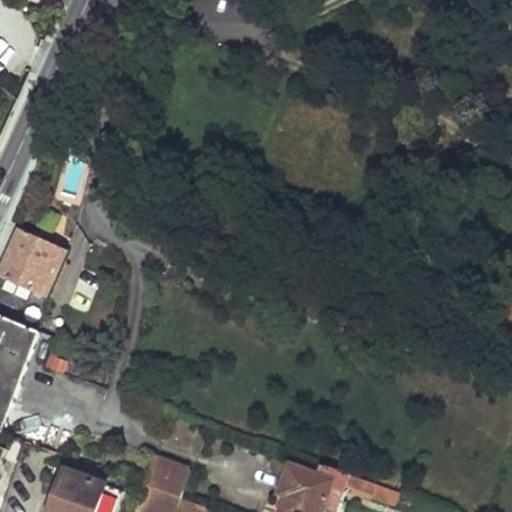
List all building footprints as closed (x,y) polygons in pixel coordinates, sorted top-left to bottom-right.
[(58,217),(46,212),(39,226),(51,232),(58,217)] [(8,252),(0,271),(0,284),(3,286),(7,281),(43,297),(64,249),(18,228),(8,252)] [(43,297),(7,281),(3,286),(41,302),(43,297)] [(81,281),(74,306),(89,310),(96,285),(81,281)] [(0,431),(3,433),(39,332),(0,315),(0,431)] [(153,459),(145,484),(169,493),(181,498),(191,473),(186,471),(187,469),(156,458),(156,460),(153,459)] [(337,511),(350,476),(321,465),(317,474),(289,464),(284,476),(290,479),(288,489),(279,511),(337,511)] [(52,493),(45,511),(97,511),(107,486),(60,470),(56,482),(63,484),(59,495),(52,493)] [(290,479),(284,476),(282,487),(288,489),(290,479)] [(399,492),(353,477),(349,485),(373,493),(372,497),(394,506),(399,492)] [(63,484),(56,482),(52,493),(59,495),(63,484)] [(163,511),(169,493),(145,484),(137,506),(149,511),(163,511)] [(169,493),(163,511),(177,511),(181,498),(169,493)] [(201,511),(204,506),(181,498),(177,511),(201,511)]
